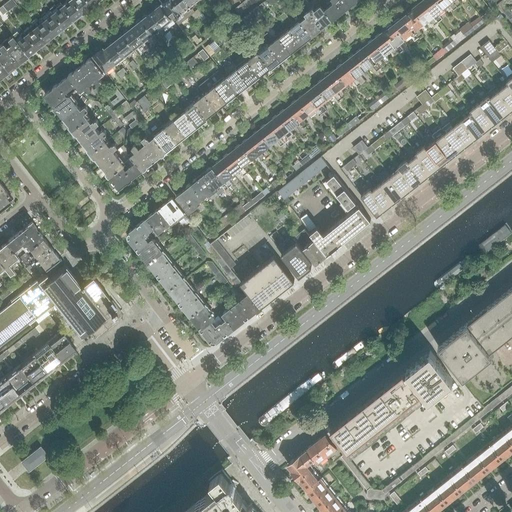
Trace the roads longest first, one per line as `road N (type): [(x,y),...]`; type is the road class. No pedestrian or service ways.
road 1 (residential): [(511,123),(205,368)]
road 2 (residential): [(382,0),(112,215)]
road 3 (residential): [(258,471),(511,271)]
road 4 (unclassified): [(186,382),(43,495)]
road 5 (residential): [(0,440),(144,329)]
road 6 (residential): [(17,91),(112,215)]
road 7 (residential): [(17,91),(134,0)]
road 8 (residential): [(144,329),(162,314),(98,233)]
